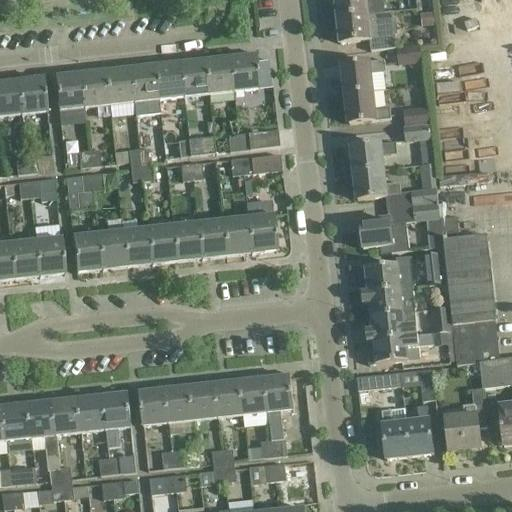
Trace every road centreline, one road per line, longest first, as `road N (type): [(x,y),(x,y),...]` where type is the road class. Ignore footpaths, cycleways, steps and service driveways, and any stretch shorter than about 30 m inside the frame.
road 1 (residential): [(320,313),(286,0)]
road 2 (residential): [(219,0),(198,38),(0,60)]
road 3 (residential): [(343,508),(320,313)]
road 4 (residential): [(199,325),(169,314),(50,325),(22,343)]
road 5 (residential): [(199,325),(172,341),(53,352),(22,343)]
road 6 (residential): [(343,508),(511,489)]
road 7 (residential): [(320,313),(199,325)]
